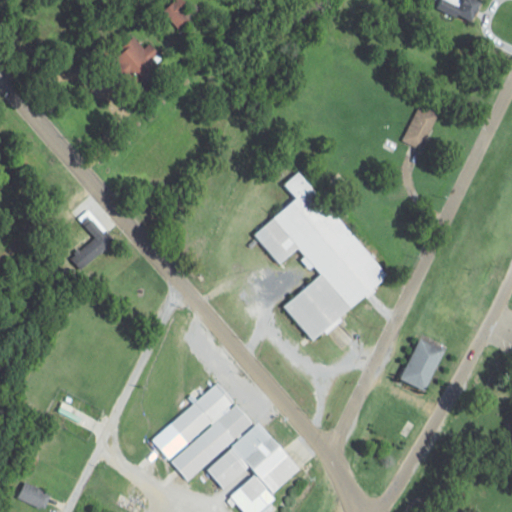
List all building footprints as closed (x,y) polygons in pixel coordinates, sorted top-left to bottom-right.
[(183,25),(189,4),(175,0),(172,0),(166,20),(183,25)] [(418,149),(442,115),(423,102),(399,136),(418,149)] [(385,146),(393,151),(398,144),(389,138),(385,146)] [(254,235),(280,267),(293,255),(303,267),(291,277),(302,289),(283,305),(313,341),(389,278),(300,171),(284,185),(296,200),(254,235)] [(80,271),(114,243),(91,214),(81,222),(93,238),(69,257),(80,271)] [(212,373),(295,463),(269,486),(270,493),(253,511),(246,511),(201,466),(183,475),(160,453),(181,434),(164,417),(212,373)] [(17,497),(44,508),(51,492),(23,480),(17,497)]
